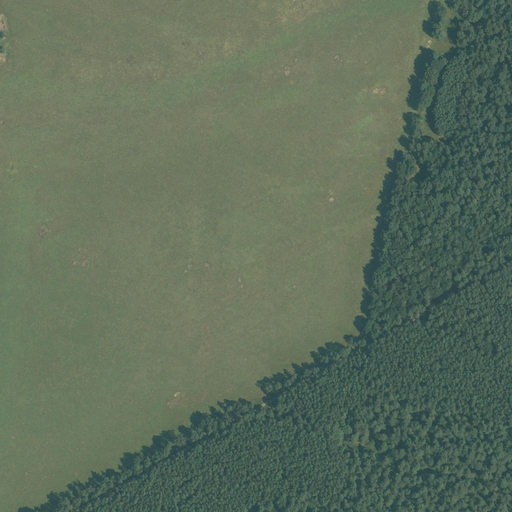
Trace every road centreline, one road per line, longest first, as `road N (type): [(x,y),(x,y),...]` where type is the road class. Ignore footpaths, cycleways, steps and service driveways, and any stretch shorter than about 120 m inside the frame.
road 1 (track): [(75,511),(379,339)]
road 2 (track): [(379,339),(511,261)]
